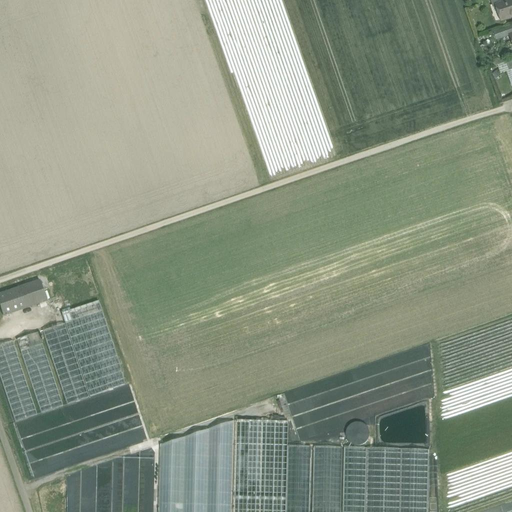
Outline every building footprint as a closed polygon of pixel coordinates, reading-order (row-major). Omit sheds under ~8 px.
[(505,0),(491,0),(493,8),(496,7),(496,6),(506,3),(505,0)] [(511,0),(506,3),(496,6),(496,7),(498,13),(500,14),(502,20),(511,16),(511,0)] [(511,26),(495,33),(496,39),(509,35),(511,34),(511,26)] [(40,282),(0,295),(0,308),(3,316),(46,301),(40,282)] [(98,302),(61,314),(65,324),(64,324),(89,398),(126,386),(98,302)] [(89,398),(64,324),(42,331),(67,406),(89,398)] [(40,338),(38,333),(16,340),(41,414),(63,407),(41,341),(43,340),(42,337),(40,338)] [(12,341),(0,345),(0,377),(15,423),(37,416),(12,341)] [(288,422),(243,421),(237,421),(234,511),(286,511),(288,446),(288,422)] [(231,511),(234,422),(161,446),(159,511),(231,511)] [(309,511),(311,447),(288,446),(286,511),(309,511)] [(340,511),(342,448),(314,447),(312,511),(340,511)] [(365,511),(367,449),(344,448),(342,511),(365,511)] [(400,511),(402,450),(367,448),(367,449),(365,511),(400,511)] [(427,511),(429,450),(402,450),(400,511),(427,511)]
